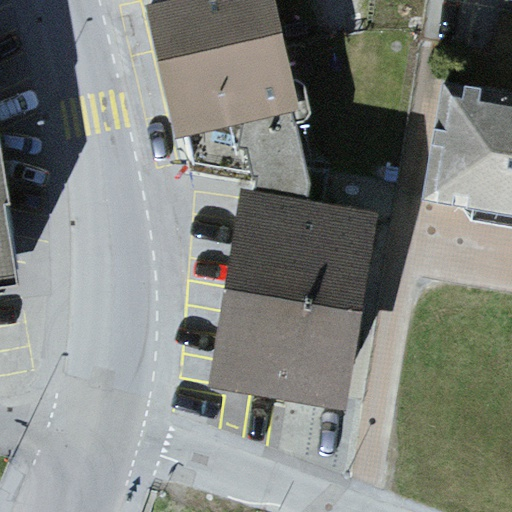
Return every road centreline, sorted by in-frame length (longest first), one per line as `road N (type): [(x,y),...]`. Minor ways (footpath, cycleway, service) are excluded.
road 1 (unclassified): [(72,0),(98,107),(117,297),(99,443)]
road 2 (residential): [(335,511),(166,456),(99,443)]
